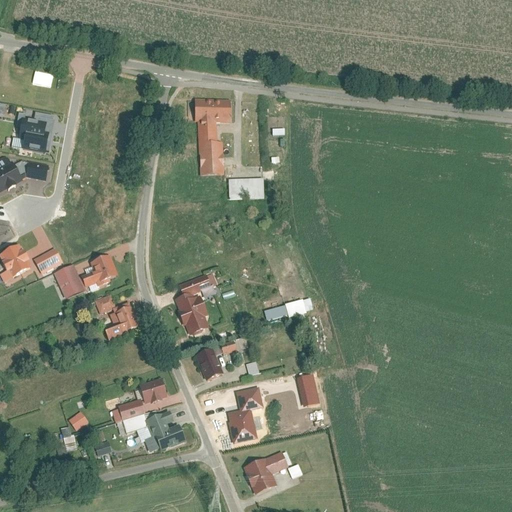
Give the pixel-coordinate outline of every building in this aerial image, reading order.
[(231,123),(231,103),(195,102),(194,122),(231,123)] [(18,135),(22,136),(20,149),(45,153),(48,135),(44,134),(45,126),(20,121),(18,135)] [(219,125),(202,126),(206,182),(224,180),(219,125)] [(0,191),(24,179),(23,178),(47,182),(50,168),(21,163),(13,167),(12,166),(0,172),(0,191)] [(265,183),(232,184),(232,204),(265,204),(265,183)] [(29,269),(17,247),(0,256),(0,260),(11,280),(29,269)] [(40,274),(62,262),(56,251),(34,263),(40,274)] [(112,260),(94,268),(103,287),(120,278),(112,260)] [(77,270),(56,279),(68,305),(89,296),(77,270)] [(199,296),(177,306),(193,344),(216,334),(199,296)] [(99,315),(113,310),(109,297),(94,302),(99,315)] [(287,319),(313,313),(309,300),(283,306),(287,319)] [(142,332),(131,308),(113,316),(124,341),(142,332)] [(219,351),(221,357),(235,353),(234,347),(219,351)] [(217,357),(200,364),(210,387),(227,380),(217,357)] [(245,367),(248,378),(258,376),(255,364),(245,367)] [(162,383),(140,390),(146,411),(168,405),(162,383)] [(236,395),(240,413),(251,411),(262,409),(258,391),(236,395)] [(234,444),(257,440),(251,411),(240,413),(228,416),(234,444)] [(68,420),(74,432),(88,426),(82,414),(68,420)] [(170,418),(149,428),(162,455),(183,445),(170,418)] [(116,425),(120,437),(124,436),(121,423),(116,425)] [(62,439),(71,437),(69,428),(60,431),(62,439)] [(62,440),(64,446),(74,443),(73,437),(62,440)] [(93,448),(97,459),(111,454),(107,443),(93,448)] [(57,447),(58,456),(65,455),(64,446),(57,447)] [(283,461),(266,468),(271,481),(288,473),(283,461)] [(298,466),(287,470),(291,480),(302,476),(298,466)] [(271,481),(266,468),(249,476),(259,500),(277,493),(271,481)]
